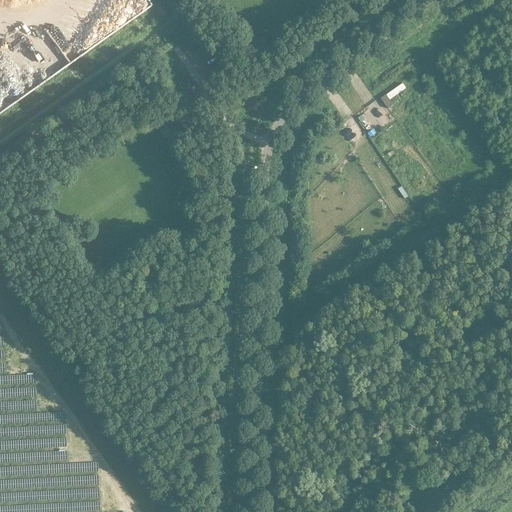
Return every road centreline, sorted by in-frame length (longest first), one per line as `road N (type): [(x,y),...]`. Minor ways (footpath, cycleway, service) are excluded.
road 1 (unclassified): [(252,511),(275,126),(286,109),(436,0)]
road 2 (unknown): [(182,40),(228,122),(271,149)]
